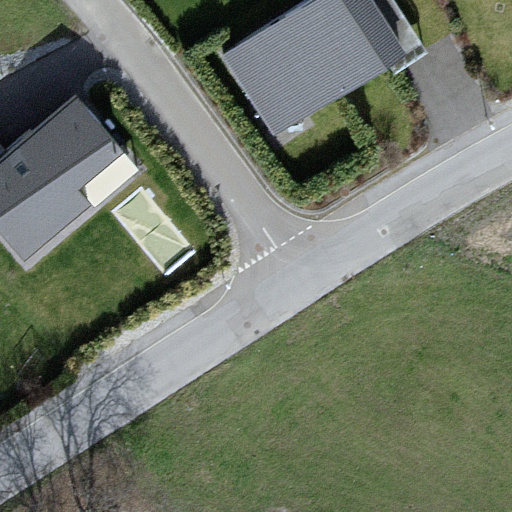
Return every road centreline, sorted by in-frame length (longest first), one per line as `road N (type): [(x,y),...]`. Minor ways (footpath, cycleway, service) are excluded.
road 1 (residential): [(287,285),(134,63),(80,0)]
road 2 (residential): [(0,471),(287,285)]
road 3 (residential): [(287,285),(511,161)]
